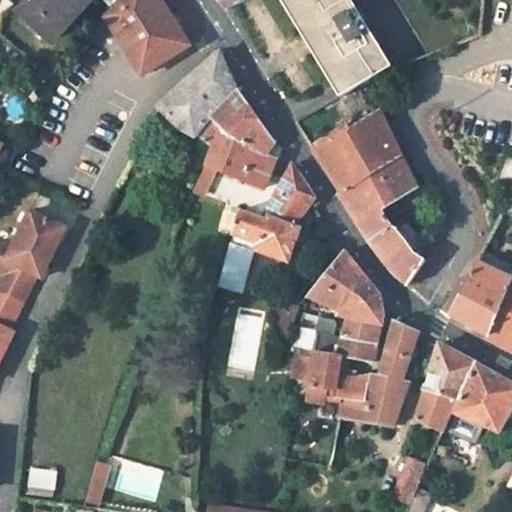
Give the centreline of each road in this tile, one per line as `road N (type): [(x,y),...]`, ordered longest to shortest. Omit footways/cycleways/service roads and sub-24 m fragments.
road 1 (residential): [(225,23),(144,101),(11,384),(0,511)]
road 2 (residential): [(511,370),(390,287),(225,23)]
